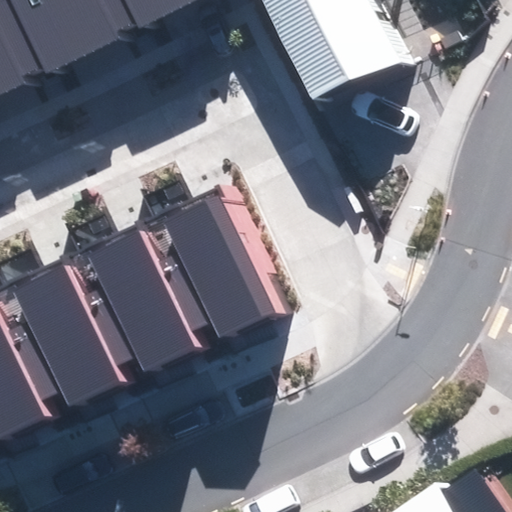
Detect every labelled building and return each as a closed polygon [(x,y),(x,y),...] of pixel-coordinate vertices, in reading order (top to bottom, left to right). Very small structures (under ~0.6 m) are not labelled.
[(0,0),(0,84),(68,53),(43,0),(0,0)] [(164,9),(160,0),(43,0),(68,53),(164,9)] [(183,0),(160,0),(164,9),(183,0)] [(289,0),(334,97),(422,58),(396,0),(289,0)] [(0,438),(43,418),(35,402),(61,390),(68,405),(124,380),(118,367),(140,357),(145,369),(197,345),(191,333),(212,323),(220,340),(278,313),(219,187),(0,287),(0,438)] [(403,511),(487,511),(463,474),(403,511)]
